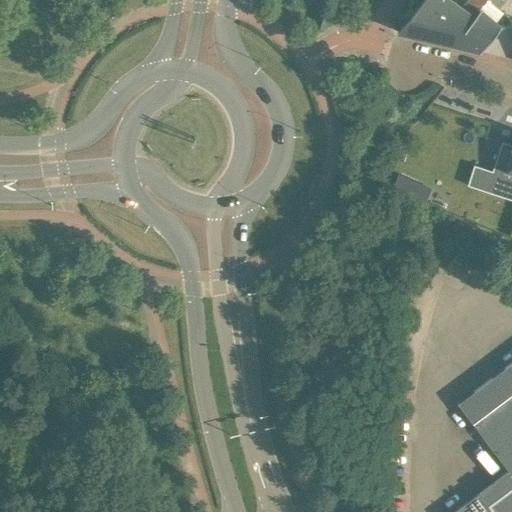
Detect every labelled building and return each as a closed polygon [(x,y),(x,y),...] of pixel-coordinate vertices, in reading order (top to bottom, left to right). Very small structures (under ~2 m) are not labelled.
[(472,20),(475,16),(481,9),(487,0),(467,0),(459,10),(447,0),(424,0),(398,33),(453,45),(472,20)] [(481,9),(475,16),(472,20),(453,45),(481,52),(501,26),(481,9)] [(511,145),(501,142),(494,167),(505,171),(505,172),(511,174),(511,145)] [(416,186),(404,181),(401,190),(412,195),(416,186)] [(495,481),(492,484),(490,482),(478,491),(480,493),(454,511),(511,511),(511,362),(458,404),(508,472),(507,472),(506,471),(494,480),(495,481)]
